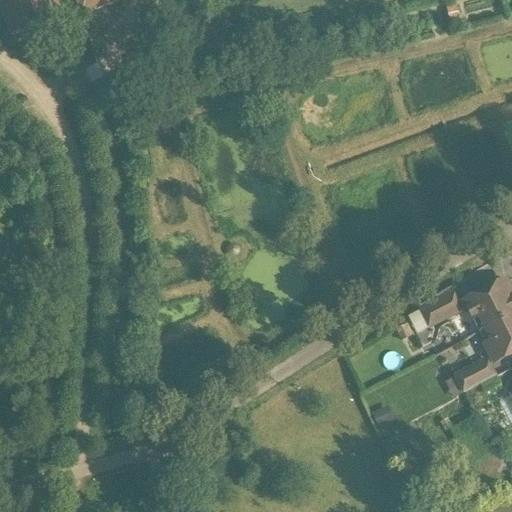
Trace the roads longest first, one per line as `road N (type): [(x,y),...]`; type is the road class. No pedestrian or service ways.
road 1 (unclassified): [(0,491),(172,443),(511,226)]
road 2 (track): [(248,47),(426,0)]
